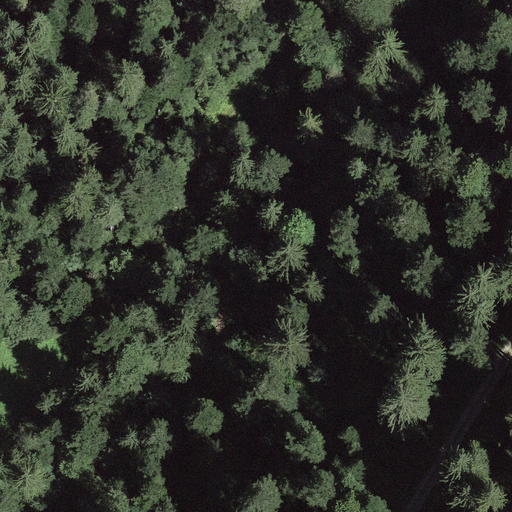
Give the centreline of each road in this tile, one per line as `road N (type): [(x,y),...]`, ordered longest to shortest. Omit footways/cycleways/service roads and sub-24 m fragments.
road 1 (track): [(0,457),(161,249),(214,138),(318,0)]
road 2 (track): [(414,511),(511,351)]
